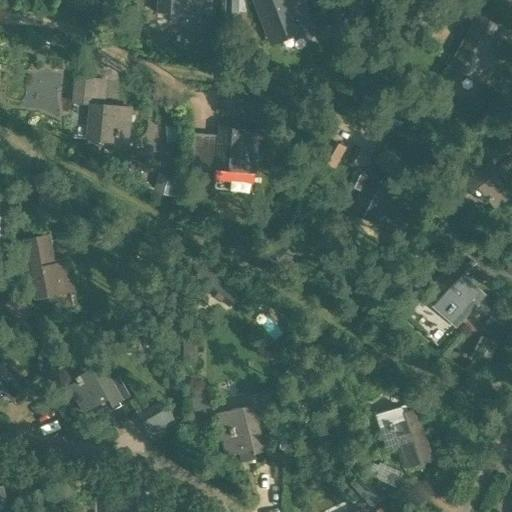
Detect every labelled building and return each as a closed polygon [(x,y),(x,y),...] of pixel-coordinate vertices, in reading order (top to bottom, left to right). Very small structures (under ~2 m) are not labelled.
[(157,0),(157,12),(170,13),(170,7),(188,8),(188,4),(197,5),(197,14),(210,14),(210,0),(157,0)] [(224,0),(224,13),(237,14),(237,0),(224,0)] [(297,22),(308,17),(301,0),(254,0),(262,20),(265,19),(274,40),(300,30),(297,22)] [(395,0),(388,13),(416,29),(428,8),(414,0),(395,0)] [(352,4),(353,33),(370,33),(368,3),(352,4)] [(499,58),(494,55),(498,49),(491,45),(501,27),(489,20),(478,14),(449,65),(484,85),(499,58)] [(243,44),(246,57),(253,55),(250,43),(243,44)] [(107,78),(74,75),(72,102),(90,104),(87,139),(126,143),(130,107),(105,104),(107,78)] [(231,132),(232,127),(219,126),(215,170),(255,173),(258,134),(231,132)] [(335,155),(320,146),(308,167),(323,176),(335,155)] [(495,173),(498,170),(490,160),(462,182),(470,193),(474,189),(485,203),(488,200),(494,208),(511,195),(495,173)] [(133,166),(129,176),(138,180),(142,170),(133,166)] [(54,169),(46,171),(34,173),(33,173),(40,208),(57,204),(55,195),(60,194),(54,169)] [(350,212),(387,229),(390,221),(398,224),(407,204),(383,193),(385,188),(378,185),(381,178),(370,172),(350,212)] [(62,283),(72,281),(68,260),(54,262),(48,234),(23,239),(27,262),(34,298),(47,295),(46,290),(62,287),(62,283)] [(270,248),(279,263),(289,257),(281,242),(270,248)] [(457,257),(422,296),(443,315),(447,311),(449,312),(451,309),(461,319),(455,326),(456,326),(478,302),(474,298),(478,294),(461,279),(470,269),(457,257)] [(190,276),(228,304),(239,289),(201,261),(190,276)] [(491,317),(483,329),(499,340),(507,328),(491,317)] [(181,360),(195,360),(195,338),(181,338),(181,360)] [(480,356),(489,360),(496,347),(486,342),(480,356)] [(68,385),(83,412),(107,398),(111,406),(129,395),(115,369),(108,373),(98,357),(87,363),(90,368),(75,377),(77,380),(68,385)] [(0,391),(3,389),(12,400),(23,391),(7,372),(0,363),(0,391)] [(254,404),(242,407),(215,413),(225,455),(252,449),(253,453),(266,450),(254,404)] [(381,429),(380,429),(387,450),(399,446),(406,467),(432,458),(414,407),(402,412),(400,406),(376,414),(381,429)] [(300,409),(292,419),(304,427),(311,416),(300,409)] [(349,483),(361,496),(372,485),(360,473),(349,483)] [(73,484),(50,479),(49,484),(46,484),(39,511),(58,511),(60,502),(68,504),(73,484)] [(113,491),(113,499),(101,500),(101,511),(141,511),(141,490),(113,491)]
